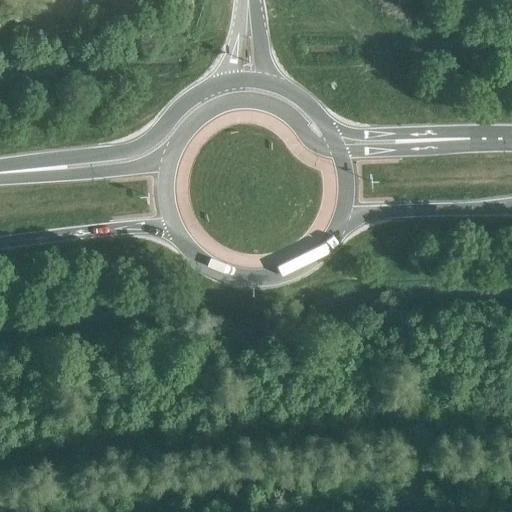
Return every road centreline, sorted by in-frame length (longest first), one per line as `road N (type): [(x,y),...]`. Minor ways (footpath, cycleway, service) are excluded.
road 1 (trunk): [(227,82),(187,101),(155,137),(131,150),(0,171)]
road 2 (trunk): [(176,232),(208,265),(267,278),(310,260),(338,224)]
road 3 (trunk): [(0,243),(94,230),(176,232)]
road 4 (trunk): [(172,152),(137,166),(0,174)]
road 5 (trunk): [(338,224),(361,216),(511,210)]
road 6 (trunk): [(483,138),(363,136),(325,126)]
road 7 (trunk): [(483,138),(437,149),(338,152)]
road 8 (trunk): [(338,152),(317,146),(268,106),(215,107)]
